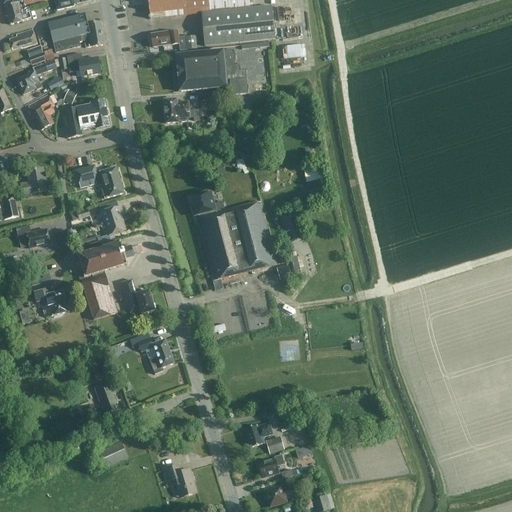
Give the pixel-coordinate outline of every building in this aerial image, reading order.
[(47,0),(6,0),(7,4),(4,5),(11,26),(31,19),(28,7),(48,1),(47,0)] [(74,7),(72,0),(55,0),(58,11),(74,7)] [(251,9),(249,0),(147,0),(149,20),(151,20),(151,19),(202,14),(251,9)] [(272,7),(251,9),(202,14),(205,47),(260,41),(269,41),(275,40),(272,7)] [(88,25),(86,15),(48,24),(53,44),(54,44),(56,54),(81,47),(80,44),(83,43),(83,42),(85,42),(86,49),(92,48),(105,46),(101,23),(88,25)] [(37,45),(33,31),(16,36),(17,38),(10,40),(13,51),(24,47),(24,49),(37,45)] [(179,39),(178,31),(169,33),(169,32),(151,35),(153,48),(163,47),(164,49),(171,47),(171,46),(180,45),(181,51),(197,50),(196,37),(179,39)] [(300,46),(300,45),(287,47),(283,48),(283,49),(284,60),(288,59),(288,60),(299,59),(301,58),(306,57),(305,47),(305,46),(300,46)] [(55,59),(52,50),(44,52),(48,62),(55,59)] [(235,66),(234,51),(207,53),(176,56),(180,92),(227,88),(231,87),(231,96),(248,95),(247,80),(246,70),(240,71),(240,65),(235,66)] [(29,59),(32,67),(47,62),(44,53),(29,59)] [(83,61),(82,54),(67,57),(70,73),(80,72),(82,78),(101,75),(98,59),(83,61)] [(68,70),(66,59),(60,60),(62,71),(68,70)] [(54,61),(45,64),(45,65),(48,72),(48,73),(57,69),(57,68),(54,61)] [(36,90),(37,91),(42,89),(37,76),(48,72),(45,65),(33,69),(34,71),(29,73),(29,75),(17,80),(24,96),(36,90)] [(53,90),(66,84),(62,77),(49,83),(53,90)] [(3,90),(0,91),(0,114),(12,109),(3,90)] [(64,101),(73,105),(78,94),(69,90),(64,101)] [(222,93),(214,93),(215,100),(216,116),(224,115),(222,93)] [(54,107),(49,96),(29,107),(41,131),(54,124),(49,116),(55,113),(52,108),(54,107)] [(177,104),(177,100),(165,101),(166,124),(179,123),(179,122),(188,121),(188,119),(194,118),(194,122),(200,121),(199,110),(189,111),(189,103),(177,104)] [(96,128),(96,130),(110,127),(105,102),(91,104),(92,106),(67,111),(70,128),(66,128),(68,139),(82,136),(81,131),(96,128)] [(97,174),(95,166),(76,172),(81,189),(97,184),(97,183),(100,182),(105,200),(124,194),(117,168),(97,174)] [(48,192),(44,169),(27,172),(29,183),(21,185),(23,196),(31,194),(31,195),(48,192)] [(321,195),(320,188),(308,190),(310,199),(322,197),(321,195)] [(217,214),(211,192),(192,197),(195,206),(192,207),(195,217),(198,216),(202,232),(200,232),(214,282),(278,265),(261,202),(217,214)] [(0,221),(19,218),(15,198),(0,201),(0,221)] [(106,225),(123,219),(119,207),(102,213),(102,214),(96,216),(98,221),(104,219),(106,225)] [(77,214),(79,220),(91,217),(89,210),(77,214)] [(306,238),(300,211),(282,215),(288,242),(306,238)] [(109,237),(126,231),(123,219),(106,225),(107,230),(102,232),(103,237),(109,236),(109,237)] [(32,234),(30,226),(16,229),(18,237),(27,235),(30,250),(51,245),(47,230),(32,234)] [(87,243),(89,250),(100,246),(98,240),(87,243)] [(123,249),(121,243),(79,256),(84,271),(79,273),(80,283),(82,282),(94,321),(118,314),(115,306),(113,298),(110,299),(106,287),(109,286),(105,272),(128,265),(126,259),(134,257),(131,246),(123,249)] [(284,247),(277,249),(281,264),(288,263),(284,247)] [(300,269),(297,259),(297,257),(291,259),(295,273),(301,271),(300,269)] [(7,258),(1,260),(3,268),(9,266),(7,258)] [(292,278),(289,266),(277,269),(281,281),(292,278)] [(137,296),(133,281),(122,284),(130,314),(141,311),(142,315),(155,312),(150,292),(137,296)] [(46,296),(43,285),(33,288),(37,303),(47,301),(48,307),(43,308),(46,318),(51,317),(67,313),(62,292),(46,296)] [(22,311),(24,324),(33,323),(31,310),(22,311)] [(154,348),(158,358),(150,361),(155,375),(164,372),(163,369),(174,364),(166,341),(153,346),(151,339),(138,344),(141,353),(154,348)] [(114,375),(107,356),(100,358),(103,367),(102,367),(106,378),(114,375)] [(106,410),(108,417),(119,413),(115,402),(116,402),(114,395),(115,395),(110,381),(94,387),(103,411),(106,410)] [(246,429),(252,448),(265,444),(263,438),(273,435),(270,424),(258,427),(257,426),(246,429)] [(266,442),(270,455),(285,451),(281,437),(266,442)] [(129,458),(122,443),(100,453),(107,468),(129,458)] [(258,465),(263,479),(280,474),(278,467),(285,465),(282,455),(275,458),(275,460),(258,465)] [(181,473),(179,466),(166,470),(170,482),(175,480),(180,499),(197,494),(191,471),(181,473)] [(282,473),(284,480),(294,477),(292,470),(282,473)] [(283,491),(282,486),(265,491),(270,508),(287,503),(286,498),(295,495),(293,488),(283,491)] [(325,511),(331,510),(327,496),(314,500),(317,511),(325,511)]
